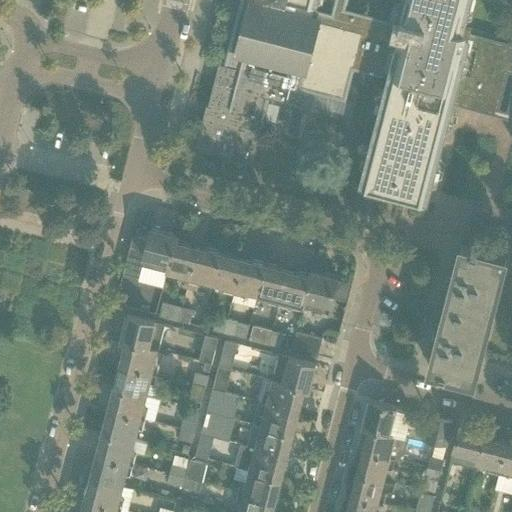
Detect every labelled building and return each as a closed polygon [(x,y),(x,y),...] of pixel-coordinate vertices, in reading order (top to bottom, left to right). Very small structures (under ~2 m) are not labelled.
[(240,0),(224,64),(219,63),(208,105),(206,104),(201,122),(195,147),(224,155),(223,156),(251,164),(258,138),(259,138),(264,118),(263,118),(269,97),(298,104),(302,88),(346,99),(354,68),(389,77),(382,98),(360,182),(426,200),(451,105),(452,103),(471,32),(471,31),(463,29),(470,0),(240,0)] [(511,42),(471,32),(452,103),(511,119),(511,42)] [(377,200),(380,189),(369,185),(366,197),(377,200)] [(142,264),(165,270),(165,271),(166,272),(176,233),(151,226),(148,238),(133,234),(123,271),(139,275),(142,264)] [(164,281),(187,287),(197,247),(190,245),(190,242),(176,238),(178,233),(176,233),(166,272),(164,281)] [(451,280),(446,302),(491,313),(498,285),(506,255),(461,243),(454,269),(453,268),(450,280),(451,280)] [(201,280),(212,283),(221,250),(206,246),(205,249),(197,247),(187,287),(198,290),(201,280)] [(222,289),(233,292),(242,259),(235,257),(235,253),(221,250),(212,283),(223,286),(222,289)] [(246,292),(257,295),(266,261),(251,257),(250,261),(242,259),(233,292),(245,296),(246,292)] [(268,301),(279,304),(287,271),(280,269),(281,265),(266,261),(257,295),(269,298),(268,301)] [(142,264),(139,275),(139,278),(163,284),(164,281),(166,272),(165,271),(165,270),(142,264)] [(310,273),(302,307),(328,314),(338,275),(311,268),(310,273)] [(291,304),(302,307),(310,273),(296,269),(295,273),(287,271),(279,304),(290,307),(291,304)] [(337,280),(332,298),(347,301),(352,284),(337,280)] [(245,296),(233,292),(232,299),(254,305),(257,295),(246,292),(245,296)] [(162,301),(159,315),(178,320),(182,306),(162,301)] [(491,313),(446,302),(439,330),(437,329),(434,341),(435,341),(429,367),(475,378),(491,313)] [(182,306),(178,320),(189,323),(193,309),(182,306)] [(122,340),(127,341),(157,350),(164,323),(155,321),(155,320),(128,313),(128,315),(129,315),(126,325),(125,325),(125,326),(126,326),(122,340)] [(216,315),(213,329),(223,332),(227,318),(216,315)] [(227,318),(223,332),(234,335),(238,321),(227,318)] [(249,324),(238,321),(234,335),(245,337),(249,324)] [(253,325),(249,339),(268,344),(272,330),(253,325)] [(272,330),(268,344),(279,347),(283,333),(272,330)] [(291,349),(317,355),(322,337),(296,330),(291,349)] [(205,334),(198,360),(205,361),(211,363),(218,337),(205,334)] [(225,339),(218,366),(231,369),(238,343),(225,339)] [(126,356),(124,364),(156,373),(159,362),(155,361),(157,350),(127,341),(123,354),(122,354),(122,355),(126,356)] [(279,353),(272,379),(305,388),(309,389),(316,363),(279,353)] [(205,361),(203,370),(209,372),(211,364),(211,363),(205,361)] [(119,372),(115,386),(146,394),(149,382),(153,384),(156,373),(124,364),(122,372),(118,371),(118,372),(119,372)] [(206,385),(208,375),(195,372),(193,382),(206,385)] [(215,377),(212,387),(225,391),(228,380),(215,377)] [(260,388),(257,399),(259,399),(296,409),(298,401),(302,402),(305,388),(272,379),(269,390),(260,388)] [(206,385),(193,382),(189,398),(201,401),(206,385)] [(111,399),(110,401),(114,402),(112,409),(145,417),(154,420),(160,398),(146,395),(146,394),(115,386),(111,399)] [(227,391),(212,387),(209,399),(224,403),(227,391)] [(259,399),(253,422),(260,423),(294,432),(298,418),(294,417),(296,409),(259,399)] [(362,425),(367,427),(405,436),(408,425),(412,410),(368,399),(362,425)] [(107,417),(103,431),(134,439),(137,428),(141,429),(145,417),(112,409),(110,417),(106,416),(106,417),(107,417)] [(184,409),(180,427),(194,430),(198,413),(184,409)] [(452,421),(428,414),(423,434),(447,440),(452,421)] [(253,422),(247,445),(250,445),(284,454),(286,446),(290,447),(294,432),(260,423),(253,422)] [(450,461),(476,468),(485,434),(486,429),(460,422),(450,461)] [(203,423),(201,432),(215,436),(218,426),(203,423)] [(408,425),(405,436),(408,437),(421,440),(423,429),(408,425)] [(194,430),(180,427),(177,438),(191,442),(194,430)] [(367,427),(361,449),(395,457),(402,459),(405,445),(408,437),(405,436),(367,427)] [(102,447),(100,454),(133,463),(136,452),(131,450),(134,439),(103,431),(100,445),(99,444),(98,446),(102,447)] [(215,436),(201,432),(196,452),(210,456),(215,436)] [(476,468),(498,473),(507,440),(485,434),(476,468)] [(498,473),(494,489),(511,493),(511,440),(507,440),(498,473)] [(240,443),(234,465),(248,469),(282,477),(286,463),(282,462),(284,454),(250,445),(247,445),(240,443)] [(183,444),(182,452),(188,454),(190,446),(183,444)] [(361,449),(355,471),(396,482),(399,468),(392,466),(395,457),(361,449)] [(95,462),(91,476),(122,484),(125,473),(130,474),(133,463),(100,454),(98,462),(94,461),(94,462),(95,462)] [(429,455),(426,466),(441,469),(444,459),(429,455)] [(186,476),(185,478),(202,482),(207,463),(190,459),(188,468),(186,476)] [(172,464),(170,472),(186,476),(188,468),(172,464)] [(426,466),(423,477),(437,480),(438,481),(441,469),(426,466)] [(241,479),(238,490),(272,499),(274,491),(278,492),(282,477),(248,469),(245,481),(241,479)] [(355,471),(349,494),(383,502),(385,493),(392,494),(396,482),(355,471)] [(170,472),(168,481),(183,485),(185,478),(186,476),(170,472)] [(87,490),(87,491),(90,492),(88,500),(105,504),(121,508),(128,510),(133,489),(122,486),(122,484),(91,476),(88,490),(87,490)] [(183,485),(183,487),(200,491),(202,482),(185,478),(183,485)] [(239,503),(236,511),(273,511),(274,508),(270,506),(272,499),(233,489),(238,491),(235,502),(239,503)] [(418,493),(414,510),(420,511),(428,511),(432,497),(418,493)] [(349,494),(344,511),(380,511),(383,502),(349,494)] [(83,508),(81,511),(120,511),(121,508),(88,500),(86,507),(83,506),(82,507),(83,508)]
